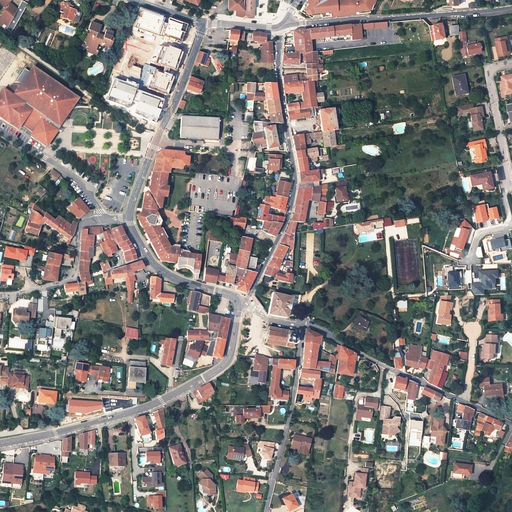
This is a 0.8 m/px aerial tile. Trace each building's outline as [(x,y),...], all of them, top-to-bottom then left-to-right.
[(227,0),(228,9),(235,9),(242,9),(242,4),(242,0),(227,0)] [(242,0),(242,4),(245,4),(244,9),(244,16),(253,17),(253,0),(242,0)] [(306,0),(300,11),(303,13),(304,11),(308,13),(307,15),(310,17),(312,15),(320,14),(320,16),(368,12),(368,8),(371,3),(372,0),(306,0)] [(18,9),(7,30),(12,33),(28,3),(22,1),(18,9)] [(7,30),(18,9),(10,2),(7,5),(9,6),(0,17),(0,21),(2,24),(0,25),(5,31),(7,30)] [(72,7),(62,3),(59,12),(62,12),(60,17),(76,23),(80,13),(71,10),(72,7)] [(163,17),(139,8),(133,28),(157,36),(163,17)] [(186,25),(168,18),(160,38),(179,44),(186,25)] [(100,26),(90,23),(88,30),(90,31),(89,35),(86,35),(86,37),(85,37),(83,42),(82,41),(80,43),(79,45),(80,48),(82,48),(85,47),(85,46),(89,48),(88,49),(94,51),(95,50),(97,43),(110,48),(114,39),(111,38),(113,33),(106,30),(104,36),(103,38),(96,36),(97,34),(100,26)] [(315,30),(316,39),(323,38),(350,35),(351,41),(361,40),(360,30),(364,30),(364,25),(348,26),(315,30)] [(442,39),(439,25),(429,27),(432,41),(442,39)] [(457,26),(449,27),(450,35),(458,34),(457,26)] [(229,30),(228,40),(237,41),(237,40),(238,31),(229,30)] [(309,40),(309,33),(312,33),(312,30),(292,32),(295,54),(310,52),(309,40)] [(262,43),(265,43),(265,42),(265,34),(252,33),(251,42),(262,43)] [(478,45),(466,47),(464,40),(465,40),(464,34),(458,35),(458,41),(462,56),(479,53),(478,45)] [(508,47),(506,36),(495,39),(499,56),(510,54),(509,51),(507,51),(506,48),(508,47)] [(166,48),(161,46),(154,64),(175,71),(182,52),(167,47),(166,48)] [(262,50),(260,50),(260,54),(260,63),(273,63),(272,50),(262,50)] [(206,55),(199,52),(197,57),(194,66),(198,67),(199,65),(207,67),(209,62),(208,62),(209,60),(205,58),(206,55)] [(317,60),(316,52),(315,52),(310,52),(295,54),(282,55),(282,64),(298,65),(298,61),(305,61),(306,70),(315,70),(314,66),(319,65),(322,65),(322,60),(317,60)] [(82,98),(34,65),(20,87),(17,90),(10,86),(9,87),(8,88),(6,90),(5,91),(2,90),(0,92),(0,117),(9,124),(9,123),(17,129),(21,123),(33,132),(38,135),(37,136),(37,138),(38,139),(39,141),(41,141),(43,141),(44,139),(49,143),(56,131),(59,127),(64,121),(66,118),(82,98)] [(301,76),(301,75),(282,78),(282,85),(316,80),(315,73),(320,72),(319,65),(314,66),(315,70),(306,70),(306,75),(301,76)] [(153,70),(147,89),(167,95),(170,85),(173,77),(162,73),(153,70)] [(463,75),(452,78),(455,96),(465,94),(464,88),(465,88),(463,75)] [(511,75),(506,77),(507,82),(503,83),(505,94),(511,92),(511,75)] [(185,90),(198,95),(201,87),(202,85),(205,87),(207,83),(203,82),(190,77),(187,84),(185,90)] [(105,100),(128,108),(136,88),(114,79),(105,100)] [(284,94),(301,92),(301,91),(313,89),(313,88),(317,88),(316,80),(282,85),(284,94)] [(254,83),(247,83),(247,85),(246,94),(247,94),(247,101),(253,101),(263,101),(266,101),(277,100),(275,84),(263,84),(264,94),(253,94),(254,83)] [(315,103),(314,95),(313,89),(301,91),(301,92),(302,98),(302,103),(304,109),(314,108),(316,108),(315,103)] [(322,101),(321,94),(314,95),(315,103),(322,101)] [(158,101),(140,95),(133,115),(154,124),(159,111),(155,109),(158,101)] [(267,111),(268,113),(280,112),(277,100),(266,101),(263,101),(264,102),(262,102),(262,104),(264,104),(265,111),(267,111)] [(302,103),(286,105),(287,111),(304,109),(302,103)] [(472,109),(469,109),(471,116),(470,116),(471,122),(473,122),(475,131),(482,130),(480,118),(482,117),(480,107),(472,109)] [(289,120),(316,115),(315,112),(314,108),(304,109),(287,111),(289,120)] [(332,109),(318,112),(322,132),(335,130),(332,109)] [(280,112),(268,113),(270,123),(272,123),(277,124),(276,119),(274,119),(274,117),(280,115),(280,112)] [(180,138),(217,140),(218,119),(204,118),(204,115),(191,115),(191,117),(181,117),(180,138)] [(280,115),(274,117),(274,119),(276,119),(277,124),(282,124),(280,115)] [(267,149),(277,147),(272,123),(270,123),(264,123),(261,123),(255,122),(252,122),(255,134),(253,134),(251,141),(255,146),(260,145),(261,148),(267,147),(267,149)] [(322,132),(314,133),(315,138),(322,137),(323,148),(331,147),(335,146),(333,136),(336,136),(335,130),(322,132)] [(38,135),(33,132),(31,136),(46,146),(49,143),(44,139),(43,141),(41,141),(39,141),(38,139),(37,138),(37,136),(38,135)] [(303,151),(303,145),(301,135),(292,137),(295,152),(303,151)] [(484,140),(472,143),(473,147),(475,158),(474,158),(475,164),(482,162),(481,159),(483,159),(485,158),(483,150),(485,149),(484,140)] [(305,163),(305,159),(307,158),(317,157),(316,149),(303,151),(295,152),(299,173),(311,171),(310,164),(306,165),(305,163)] [(166,173),(168,174),(168,170),(168,168),(170,167),(174,168),(174,169),(182,170),(182,168),(184,166),(186,166),(187,157),(185,157),(183,155),(166,153),(166,157),(164,157),(164,156),(163,156),(163,155),(162,155),(162,154),(161,155),(160,155),(160,156),(160,157),(160,158),(160,161),(157,160),(155,160),(153,172),(166,173)] [(281,156),(268,156),(268,161),(266,161),(266,162),(265,162),(264,164),(266,164),(265,165),(268,166),(268,170),(278,171),(278,162),(280,162),(281,156)] [(52,169),(47,176),(50,179),(54,182),(60,175),(56,172),(52,169)] [(317,182),(323,181),(322,174),(322,170),(311,171),(299,173),(299,184),(317,182)] [(153,172),(151,172),(150,175),(151,176),(151,180),(150,180),(149,186),(147,187),(151,194),(149,195),(147,195),(148,193),(144,193),(141,209),(143,209),(143,212),(142,214),(141,216),(140,219),(140,221),(140,223),(141,224),(142,226),(144,228),(146,229),(147,230),(149,232),(146,233),(150,240),(152,238),(154,241),(151,243),(155,250),(166,244),(168,243),(166,239),(167,238),(165,235),(164,235),(163,232),(164,232),(162,228),(160,229),(159,226),(162,221),(156,212),(158,211),(155,207),(153,204),(155,202),(158,206),(160,210),(162,208),(163,197),(167,197),(168,187),(165,186),(166,173),(153,172)] [(492,188),(489,172),(470,176),(472,185),(482,184),(484,183),(486,189),(492,188)] [(279,179),(278,182),(276,194),(271,193),(271,196),(275,197),(286,199),(290,184),(286,183),(286,180),(279,179)] [(346,181),(335,183),(336,188),(335,188),(337,202),(347,200),(345,191),(344,187),(347,186),(346,181)] [(319,186),(317,182),(299,184),(297,190),(319,186)] [(319,201),(325,203),(325,202),(326,185),(319,186),(297,190),(293,214),(302,215),(304,208),(306,208),(306,206),(306,204),(307,202),(307,200),(309,201),(318,202),(319,201)] [(44,194),(39,190),(35,194),(39,199),(44,194)] [(265,197),(264,206),(266,206),(265,208),(269,208),(277,210),(279,210),(282,211),(283,211),(284,208),(286,199),(275,197),(275,198),(269,197),(269,198),(265,197)] [(67,208),(78,219),(89,210),(78,198),(67,208)] [(317,207),(317,214),(324,215),(324,213),(328,213),(329,207),(332,207),(331,202),(325,202),(325,203),(324,207),(317,207)] [(33,208),(25,231),(37,235),(40,225),(37,224),(39,219),(69,240),(73,234),(77,223),(73,221),(70,225),(66,230),(61,225),(54,220),(34,204),(33,208)] [(260,205),(256,220),(262,221),(268,222),(268,219),(271,219),(271,218),(270,218),(266,217),(269,208),(265,208),(266,206),(264,206),(260,205)] [(473,223),(496,220),(494,208),(483,209),(482,205),(471,207),(473,223)] [(296,222),(301,222),(302,215),(293,214),(290,222),(296,222)] [(61,225),(64,220),(58,215),(54,220),(61,225)] [(229,226),(238,227),(238,229),(243,230),(246,219),(240,218),(239,220),(231,218),(231,220),(229,226)] [(382,226),(390,225),(389,218),(356,223),(358,231),(372,229),(372,224),(382,223),(382,226)] [(323,219),(322,223),(322,229),(332,227),(332,219),(323,219)] [(70,225),(64,220),(61,225),(66,230),(70,225)] [(268,222),(262,221),(260,230),(267,233),(266,234),(274,237),(281,224),(268,222)] [(294,229),(296,222),(290,222),(284,234),(289,236),(287,241),(293,241),(293,233),(294,229)] [(122,230),(121,227),(108,231),(113,239),(124,235),(122,230)] [(81,240),(93,241),(94,236),(94,235),(86,236),(86,231),(82,230),(81,240)] [(98,234),(99,237),(100,240),(102,244),(113,239),(108,231),(102,233),(98,234)] [(284,234),(278,245),(292,250),(293,241),(287,241),(289,236),(284,234)] [(126,238),(124,235),(113,239),(102,244),(99,244),(102,250),(103,250),(115,245),(117,244),(127,240),(126,238)] [(253,273),(256,260),(247,257),(251,239),(241,237),(236,265),(235,268),(236,268),(253,273)] [(511,248),(511,240),(511,239),(504,241),(503,238),(488,242),(491,252),(501,249),(502,251),(511,248)] [(88,248),(92,247),(93,241),(81,240),(80,253),(88,253),(88,248)] [(122,250),(123,252),(125,263),(136,260),(135,254),(132,249),(131,246),(127,240),(117,244),(119,248),(121,248),(122,250)] [(211,249),(210,254),(218,256),(220,245),(213,243),(212,249),(211,249)] [(164,260),(177,261),(177,263),(177,267),(177,268),(179,268),(181,267),(184,267),(187,267),(190,268),(192,270),(192,272),(198,273),(201,256),(191,255),(188,251),(182,250),(179,249),(179,245),(174,245),(170,247),(167,247),(166,244),(155,250),(159,259),(164,260)] [(110,254),(117,252),(115,245),(103,250),(105,256),(106,256),(106,258),(111,256),(110,254)] [(281,260),(283,254),(288,256),(292,256),(292,250),(278,245),(271,257),(272,258),(281,260)] [(2,258),(24,261),(25,255),(33,256),(34,248),(22,246),(22,249),(4,246),(2,258)] [(58,267),(61,255),(48,252),(46,264),(58,267)] [(91,259),(92,254),(88,253),(80,253),(79,272),(87,272),(89,259),(91,259)] [(272,258),(270,262),(279,265),(282,266),(288,267),(292,266),(292,262),(281,260),(272,258)] [(105,260),(98,263),(102,271),(110,268),(106,260),(105,260)] [(129,278),(134,277),(132,272),(144,268),(141,262),(125,267),(126,278),(126,279),(129,278)] [(276,273),(279,265),(270,262),(267,267),(263,275),(274,278),(276,273)] [(217,276),(216,282),(225,284),(228,285),(232,286),(236,268),(235,268),(236,265),(228,263),(224,277),(217,276)] [(0,283),(11,285),(13,266),(0,264),(0,283)] [(44,271),(43,279),(55,281),(56,282),(58,281),(58,278),(56,278),(58,267),(46,264),(44,271)] [(105,285),(111,284),(111,279),(126,278),(125,267),(106,273),(106,277),(103,278),(105,285)] [(461,272),(451,272),(450,267),(443,268),(445,287),(461,286),(461,272)] [(232,286),(237,287),(236,290),(239,291),(245,293),(256,273),(253,273),(236,268),(232,286)] [(218,271),(208,269),(206,282),(212,283),(216,284),(216,282),(217,276),(218,271)] [(498,270),(478,271),(479,283),(472,283),(472,295),(484,295),(484,290),(492,290),(491,284),(496,284),(496,279),(499,279),(498,270)] [(84,285),(89,284),(88,278),(87,272),(79,272),(81,283),(84,283),(84,285)] [(274,278),(291,283),(291,274),(287,274),(285,273),(284,276),(279,274),(276,273),(274,278)] [(158,300),(158,303),(172,304),(173,297),(173,296),(159,294),(160,280),(150,277),(149,300),(151,300),(158,300)] [(64,293),(78,291),(79,297),(83,297),(84,294),(85,294),(84,285),(84,283),(81,283),(64,285),(64,290),(64,293)] [(188,310),(195,312),(196,306),(199,294),(193,292),(190,292),(187,303),(189,304),(188,310)] [(291,298),(272,293),(267,314),(286,318),(291,298)] [(438,314),(436,323),(446,325),(447,320),(449,321),(450,316),(449,316),(447,315),(448,310),(449,311),(451,304),(449,303),(450,296),(442,297),(441,302),(439,302),(437,314),(438,314)] [(406,300),(398,301),(398,309),(406,308),(406,300)] [(490,310),(490,315),(490,321),(499,321),(499,315),(500,315),(499,305),(498,305),(498,301),(486,301),(486,306),(490,306),(490,310)] [(25,311),(13,310),(12,320),(15,324),(19,321),(23,321),(22,323),(27,324),(28,317),(35,318),(36,305),(29,304),(28,314),(25,314),(25,311)] [(79,312),(73,310),(71,319),(74,320),(77,320),(79,312)] [(215,340),(224,340),(229,319),(208,315),(208,332),(207,340),(210,340),(215,340)] [(364,332),(369,319),(357,315),(353,327),(364,332)] [(266,343),(292,348),(293,344),(295,344),(297,343),(297,342),(298,341),(298,340),(297,338),(296,337),(294,336),(295,332),(269,327),(268,331),(267,331),(265,339),(266,339),(266,343)] [(36,328),(36,338),(48,338),(48,329),(36,328)] [(126,328),(124,337),(131,338),(131,341),(137,341),(137,339),(137,330),(126,328)] [(318,345),(320,345),(321,337),(305,329),(304,343),(318,345)] [(200,340),(200,332),(187,332),(186,340),(196,340),(200,340)] [(160,365),(170,367),(175,340),(165,339),(160,365)] [(200,340),(196,340),(193,347),(189,345),(186,354),(192,356),(192,355),(196,357),(198,352),(200,353),(199,354),(204,356),(207,348),(201,345),(203,340),(200,340)] [(204,356),(212,357),(215,340),(210,340),(207,348),(204,356)] [(215,340),(212,357),(220,359),(224,340),(215,340)] [(497,346),(498,341),(496,341),(486,340),(485,340),(485,352),(485,355),(482,354),(482,355),(481,358),(482,360),(483,361),(486,358),(489,359),(493,359),(493,354),(495,354),(495,345),(497,346)] [(313,361),(316,361),(318,345),(304,343),(302,368),(322,371),(333,373),(334,366),(329,365),(315,364),(313,363),(313,361)] [(336,373),(351,376),(354,361),(355,354),(340,346),(339,357),(336,373)] [(426,359),(419,357),(420,347),(408,346),(407,356),(404,356),(405,366),(411,367),(412,365),(414,366),(423,369),(426,359)] [(447,356),(436,352),(433,362),(428,383),(440,389),(444,379),(439,377),(440,372),(442,365),(445,365),(447,356)] [(255,357),(252,370),(251,370),(250,383),(258,384),(258,382),(264,383),(266,365),(271,365),(272,359),(267,359),(260,356),(255,355),(255,357)] [(277,386),(279,368),(294,370),(295,361),(272,359),(271,365),(272,365),(270,386),(277,386)] [(76,363),(75,371),(76,371),(75,376),(79,377),(79,381),(85,382),(86,377),(90,377),(92,367),(92,366),(88,365),(88,364),(76,363)] [(108,382),(109,373),(108,373),(108,368),(100,366),(100,367),(98,367),(97,381),(99,381),(99,379),(102,380),(102,381),(108,382)] [(0,376),(7,377),(8,373),(8,369),(0,367),(0,376)] [(129,367),(127,388),(134,389),(135,382),(144,383),(145,368),(129,367)] [(312,396),(319,397),(321,379),(318,379),(319,372),(308,371),(308,370),(301,369),(299,377),(307,378),(307,377),(315,378),(313,389),(298,387),(297,394),(303,395),(312,396)] [(13,374),(8,373),(7,377),(6,387),(12,388),(12,384),(15,384),(15,388),(21,389),(22,385),(27,385),(28,377),(23,377),(18,376),(18,372),(13,372),(13,374)] [(409,381),(395,377),(392,388),(407,392),(409,381)] [(196,398),(200,396),(201,398),(214,391),(216,379),(193,392),(196,398)] [(503,395),(502,385),(490,386),(489,379),(479,380),(480,387),(485,387),(486,396),(498,395),(498,396),(503,395)] [(413,400),(417,384),(409,381),(407,392),(406,399),(413,400)] [(333,398),(341,399),(343,387),(342,386),(335,385),(333,398)] [(270,386),(268,397),(271,397),(287,399),(288,392),(280,392),(277,386),(270,386)] [(434,392),(424,388),(421,393),(431,399),(432,398),(434,392)] [(56,392),(39,390),(38,403),(54,404),(56,392)] [(201,398),(202,401),(214,395),(214,391),(201,398)] [(440,395),(434,392),(432,398),(437,401),(440,395)] [(377,400),(366,398),(365,407),(357,406),(356,416),(370,418),(371,410),(372,410),(373,408),(376,408),(377,400)] [(260,406),(256,406),(256,409),(248,409),(248,407),(245,407),(245,409),(243,409),(234,409),(234,416),(236,416),(236,423),(243,423),(243,416),(247,416),(259,416),(260,412),(260,406)] [(380,406),(378,419),(383,419),(382,434),(388,435),(392,431),(394,434),(399,430),(396,427),(397,425),(398,424),(399,417),(394,417),(392,418),(392,420),(388,419),(390,407),(380,406)] [(463,415),(462,420),(469,422),(470,417),(472,409),(465,406),(463,413),(463,415)] [(156,440),(163,437),(164,437),(163,430),(165,430),(163,408),(154,412),(159,430),(154,432),(156,440)] [(490,433),(493,428),(498,430),(502,423),(489,417),(479,413),(477,420),(484,423),(482,427),(481,431),(490,433)] [(146,434),(149,433),(146,425),(143,416),(128,421),(128,434),(138,431),(139,435),(139,436),(143,435),(146,434)] [(442,426),(443,419),(435,417),(434,424),(431,424),(429,435),(436,436),(436,440),(437,440),(437,444),(443,445),(445,432),(444,430),(445,429),(442,426)] [(462,420),(457,419),(455,428),(457,428),(462,430),(467,430),(469,422),(462,420)] [(79,434),(79,442),(87,443),(88,432),(79,434)] [(306,455),(311,439),(294,435),(291,447),(298,449),(297,453),(306,455)] [(68,452),(69,452),(69,450),(70,439),(70,437),(62,439),(61,451),(60,455),(67,455),(68,452)] [(269,461),(272,443),(260,441),(256,459),(269,461)] [(87,443),(79,442),(79,448),(79,455),(86,455),(87,444),(87,443)] [(175,466),(185,463),(179,445),(169,448),(175,466)] [(251,456),(247,445),(238,448),(228,447),(227,456),(232,457),(232,458),(237,459),(242,459),(242,455),(245,454),(247,458),(251,456)] [(159,463),(158,450),(143,451),(144,464),(159,463)] [(123,454),(109,455),(109,466),(123,465),(123,454)] [(37,473),(43,473),(44,455),(39,455),(39,456),(35,456),(34,464),(33,465),(33,469),(37,470),(37,473)] [(44,455),(43,473),(49,474),(49,471),(53,471),(54,466),(53,466),(53,457),(49,457),(49,456),(44,455)] [(22,484),(23,465),(5,463),(3,483),(22,484)] [(470,475),(471,465),(454,463),(453,471),(453,473),(464,474),(470,475)] [(205,491),(208,495),(212,494),(212,492),(215,492),(215,485),(211,481),(212,480),(211,475),(205,469),(202,473),(201,471),(197,475),(201,479),(198,483),(201,486),(204,485),(205,491)] [(72,471),(72,484),(77,484),(77,483),(95,483),(95,475),(88,475),(88,471),(72,471)] [(151,484),(159,484),(159,471),(149,471),(149,476),(140,476),(140,483),(145,483),(145,486),(151,486),(151,484)] [(361,472),(355,471),(355,481),(355,485),(351,485),(350,495),(356,496),(356,491),(361,491),(362,485),(365,485),(366,477),(366,472),(361,472)] [(243,481),(238,480),(237,488),(247,490),(252,491),(252,490),(256,491),(258,483),(254,482),(254,480),(244,477),(243,481)] [(155,495),(146,495),(146,503),(150,503),(150,508),(160,508),(160,496),(165,496),(165,491),(155,491),(155,495)] [(288,511),(298,507),(294,499),(292,494),(284,498),(287,504),(285,505),(288,511)]
